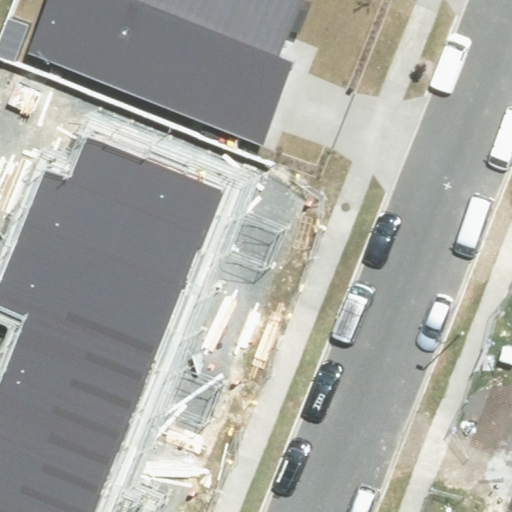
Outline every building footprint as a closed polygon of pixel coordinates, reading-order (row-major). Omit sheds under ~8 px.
[(36,0),(18,48),(244,137),(298,0),(36,0)] [(22,217),(183,280),(198,243),(201,244),(224,185),(87,131),(68,178),(42,168),(22,217)] [(0,300),(29,312),(153,359),(183,280),(22,217),(0,272),(0,300)] [(6,371),(130,419),(153,359),(29,312),(6,371)] [(0,385),(0,435),(108,477),(130,419),(6,371),(0,385)] [(0,499),(33,511),(94,511),(108,477),(0,435),(0,499)] [(0,511),(33,511),(0,499),(0,511)]
